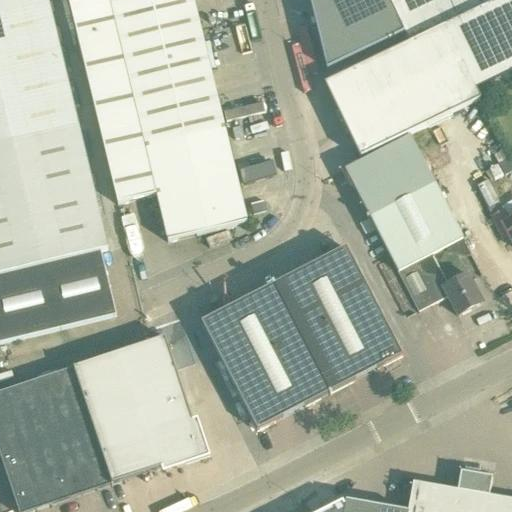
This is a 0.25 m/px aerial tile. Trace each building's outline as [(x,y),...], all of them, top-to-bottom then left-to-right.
[(47,0),(0,0),(0,345),(116,318),(101,253),(108,252),(47,0)] [(67,0),(118,206),(157,197),(168,244),(247,225),(192,0),(67,0)] [(309,0),(327,72),(404,35),(410,46),(443,30),(505,0),(309,0)] [(410,46),(325,87),(360,160),(479,103),(443,30),(410,46)] [(357,166),(345,171),(398,275),(435,257),(465,241),(411,138),(357,166)] [(511,163),(510,160),(499,166),(505,176),(511,172),(511,163)] [(488,182),(477,188),(493,218),(504,212),(502,207),(501,207),(488,182)] [(511,242),(511,201),(502,207),(504,212),(493,218),(504,239),(509,237),(511,242)] [(345,249),(202,325),(258,432),(402,357),(345,249)] [(447,300),(457,319),(484,305),(469,276),(450,286),(435,257),(398,275),(419,315),(447,300)] [(152,344),(73,371),(112,486),(111,486),(112,488),(113,488),(113,486),(161,470),(184,462),(186,467),(210,459),(199,427),(197,421),(193,423),(165,340),(152,344)] [(73,371),(0,395),(0,457),(18,511),(34,511),(111,486),(112,486),(73,371)] [(480,481),(481,462),(457,461),(456,480),(480,481)] [(511,511),(511,501),(413,484),(407,511),(398,511),(346,503),(345,509),(342,504),(340,505),(340,506),(328,511),(511,511)]
